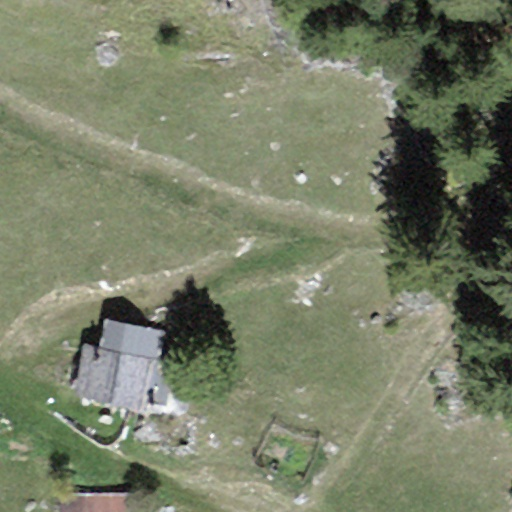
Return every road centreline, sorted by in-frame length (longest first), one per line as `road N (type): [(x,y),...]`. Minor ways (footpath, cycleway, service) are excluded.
road 1 (track): [(273,511),(44,423),(25,400),(25,343),(45,320),(84,304),(284,259),(347,232),(181,181),(0,108)]
road 2 (track): [(330,511),(438,332)]
